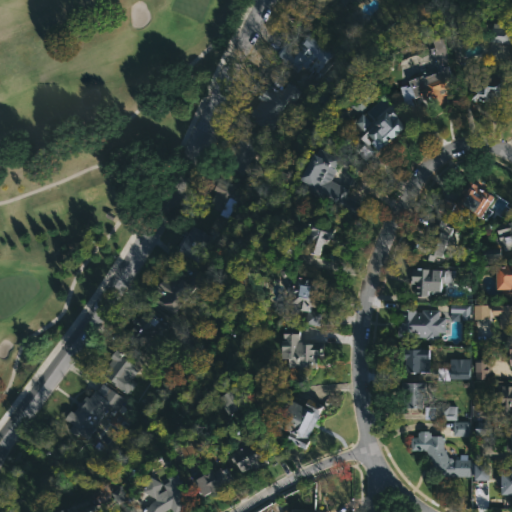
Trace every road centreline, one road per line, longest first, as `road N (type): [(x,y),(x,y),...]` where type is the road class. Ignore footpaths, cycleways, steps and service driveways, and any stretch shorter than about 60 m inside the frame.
road 1 (tertiary): [(0,442),(124,272),(264,0)]
road 2 (residential): [(374,511),(357,375),(379,249),(427,166),(479,147)]
road 3 (residential): [(368,452),(303,473),(233,511)]
